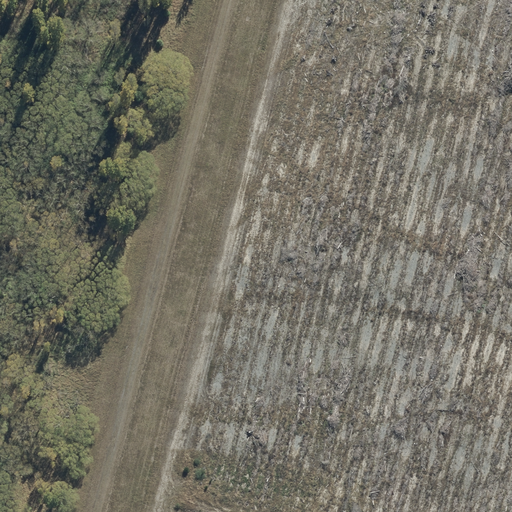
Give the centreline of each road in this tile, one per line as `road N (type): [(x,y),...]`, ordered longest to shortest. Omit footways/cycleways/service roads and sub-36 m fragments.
road 1 (track): [(99,511),(230,0)]
road 2 (track): [(289,0),(159,511)]
